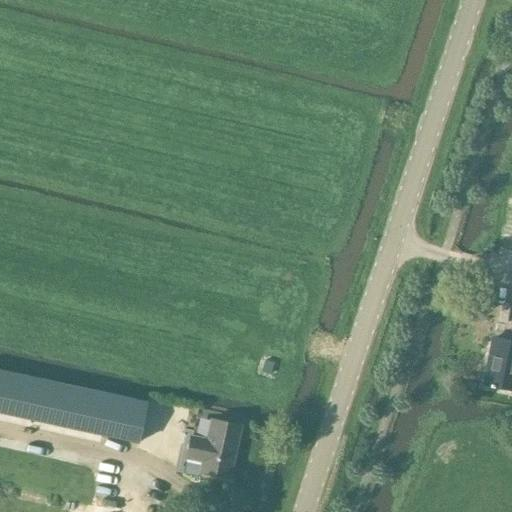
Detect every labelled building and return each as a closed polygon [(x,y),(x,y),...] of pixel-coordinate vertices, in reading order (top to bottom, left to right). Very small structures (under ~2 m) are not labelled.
[(511,341),(495,338),(486,385),(511,390),(511,341)] [(0,371),(0,414),(137,444),(146,403),(0,371)] [(228,479),(240,426),(210,420),(207,434),(206,439),(190,435),(185,458),(201,462),(198,473),(228,479)] [(0,439),(0,481),(105,503),(114,462),(0,439)] [(7,502),(38,509),(41,495),(10,488),(7,502)]
